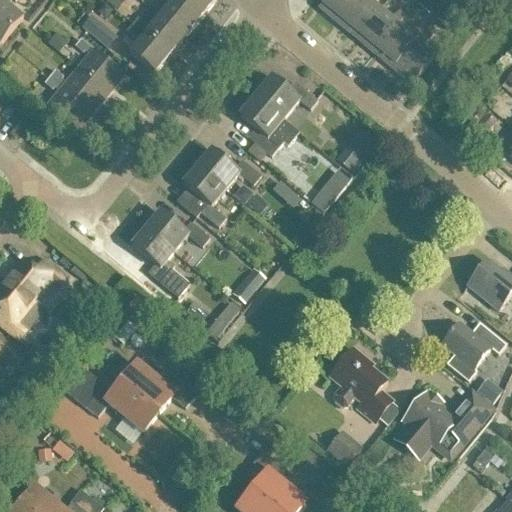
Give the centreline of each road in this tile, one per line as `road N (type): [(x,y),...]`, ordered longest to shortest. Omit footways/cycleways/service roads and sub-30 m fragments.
road 1 (residential): [(31,190),(75,213),(92,208),(262,16)]
road 2 (residential): [(493,212),(262,16)]
road 3 (residential): [(387,340),(493,212)]
